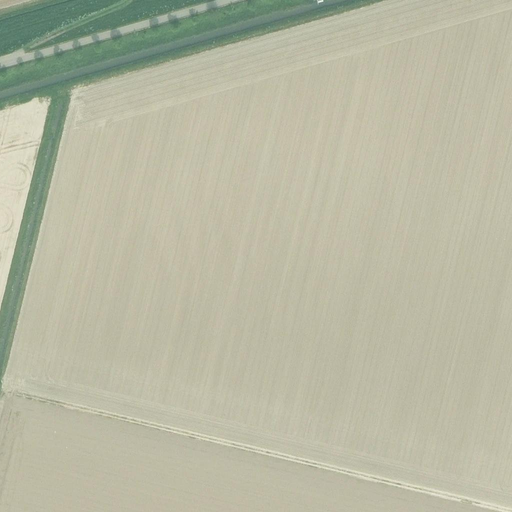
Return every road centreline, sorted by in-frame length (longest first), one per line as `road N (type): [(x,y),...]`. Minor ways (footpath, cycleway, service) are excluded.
road 1 (track): [(511,511),(32,397)]
road 2 (unclassified): [(0,64),(223,0)]
road 3 (track): [(127,0),(0,63)]
